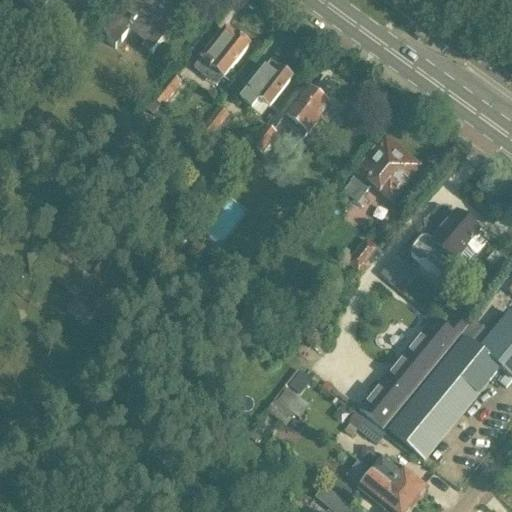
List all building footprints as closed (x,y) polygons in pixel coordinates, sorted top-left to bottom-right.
[(50,0),(51,0),(57,5),(61,0),(19,0),(37,16),(50,0)] [(119,16),(121,18),(102,39),(115,50),(129,35),(151,55),(176,28),(152,7),(146,14),(132,1),(119,16)] [(200,62),(193,70),(205,79),(212,70),(224,80),(250,48),(249,46),(248,42),(241,37),(237,37),(235,36),(234,37),(225,30),(200,61),(200,62)] [(412,35),(425,44),(428,40),(415,30),(412,35)] [(259,104),(269,111),(293,81),(291,80),(291,76),(285,71),(280,71),(270,63),(239,102),(252,112),(259,104)] [(161,109),(181,85),(172,77),(152,101),(161,109)] [(274,134),(265,127),(249,148),(262,157),(271,146),(279,152),(292,136),(301,143),(306,137),(307,138),(320,122),(326,127),(335,116),(329,111),(331,108),(307,89),(279,126),(280,127),(274,134)] [(217,132),(227,118),(216,111),(197,136),(206,143),(216,131),(217,132)] [(414,189),(423,177),(419,173),(421,170),(384,139),(353,176),(354,178),(349,184),(350,185),(343,193),(357,205),(364,196),(370,191),(391,207),(409,185),(414,189)] [(330,183),(324,190),(331,195),(336,189),(330,183)] [(412,251),(411,257),(419,264),(427,263),(452,284),(463,270),(461,269),(476,251),(481,244),(475,239),(477,235),(475,234),(476,230),(469,224),(465,225),(457,218),(437,242),(432,241),(430,241),(428,239),(421,240),(412,251)] [(367,243),(348,266),(358,275),(378,252),(367,243)] [(193,246),(186,255),(198,266),(206,256),(193,246)] [(30,277),(41,274),(70,295),(85,276),(49,250),(42,260),(39,258),(28,260),(30,277)] [(76,300),(67,312),(87,326),(119,282),(100,267),(90,280),(85,276),(70,295),(76,300)] [(511,318),(510,316),(492,338),(474,323),(462,338),(465,341),(389,433),(424,462),(500,371),(511,380),(511,318)] [(445,333),(456,342),(468,328),(457,318),(445,333)] [(433,322),(405,356),(429,376),(456,342),(445,333),(434,324),(433,322)] [(396,366),(382,383),(406,403),(429,376),(405,356),(396,366)] [(298,374),(289,387),(299,394),(308,382),(298,374)] [(382,383),(358,412),(382,432),(406,403),(382,383)] [(287,393),(277,405),(284,411),(294,419),(298,422),(308,410),(294,399),(287,393)] [(274,406),(268,414),(287,428),(293,420),(294,419),(284,411),(277,405),(275,404),(274,406)] [(358,417),(351,427),(377,447),(385,437),(358,417)] [(249,468),(261,455),(246,441),(234,454),(249,468)] [(381,464),(371,477),(412,509),(427,491),(404,473),(386,458),(381,464)] [(240,464),(234,471),(241,478),(247,471),(240,464)] [(364,486),(360,490),(377,504),(386,511),(409,511),(412,509),(371,477),(364,486)] [(335,481),(330,488),(346,500),(351,494),(335,481)] [(335,499),(326,510),(328,511),(344,511),(347,509),(335,499)]
